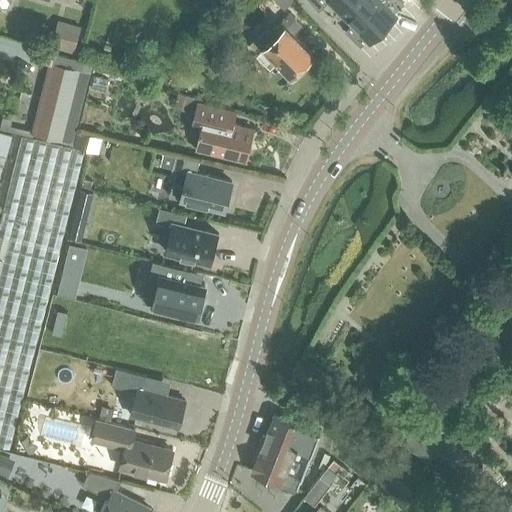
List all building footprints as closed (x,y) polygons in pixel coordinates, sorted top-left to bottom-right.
[(274,0),(284,9),(293,0),(274,0)] [(309,0),(318,9),(327,0),(351,25),(346,31),(360,45),(366,39),(368,42),(397,14),(398,13),(395,10),(404,2),(401,0),(309,0)] [(276,58),(291,74),(313,53),(292,32),(301,24),(289,11),(271,29),(275,34),(257,52),(269,65),(276,58)] [(73,53),(81,26),(58,20),(50,46),(73,53)] [(76,130),(93,63),(44,51),(41,62),(50,65),(33,131),(74,141),(76,130)] [(179,91),(175,105),(188,110),(193,96),(179,91)] [(197,148),(245,160),(253,129),(232,124),(235,110),(199,101),(192,127),(202,129),(197,148)] [(32,136),(33,131),(10,126),(12,119),(3,117),(0,129),(32,136)] [(0,163),(5,164),(12,133),(0,130),(0,163)] [(74,141),(73,145),(90,150),(94,134),(76,130),(74,141)] [(0,445),(9,448),(24,389),(39,332),(60,251),(84,152),(22,136),(0,222),(0,445)] [(175,176),(170,196),(181,199),(224,210),(232,181),(196,172),(199,160),(175,154),(170,175),(175,176)] [(80,188),(74,212),(87,215),(93,192),(80,188)] [(160,206),(156,221),(172,225),(165,251),(211,262),(219,233),(184,225),(187,213),(160,206)] [(70,242),(58,291),(74,295),(86,247),(70,242)] [(153,260),(148,279),(159,281),(153,306),(197,317),(205,286),(193,283),(196,271),(153,260)] [(511,331),(498,318),(486,330),(511,355),(511,331)] [(116,367),(112,385),(136,392),(137,388),(144,390),(147,375),(116,367)] [(136,392),(131,414),(178,426),(182,413),(185,400),(180,399),(144,390),(137,388),(136,392)] [(101,406),(98,419),(111,422),(114,409),(101,406)] [(132,440),(135,428),(111,422),(98,419),(97,418),(92,439),(125,448),(121,467),(165,478),(172,450),(132,440)] [(303,490),(303,489),(323,436),(324,434),(323,434),(323,435),(278,418),(270,439),(268,437),(261,455),(263,457),(257,472),(303,490)] [(413,430),(403,443),(428,462),(437,449),(413,430)] [(0,454),(0,473),(2,474),(9,458),(0,454)] [(102,511),(149,511),(151,508),(116,491),(122,480),(88,472),(82,484),(109,498),(102,511)] [(320,476),(304,496),(314,504),(330,484),(320,476)]
